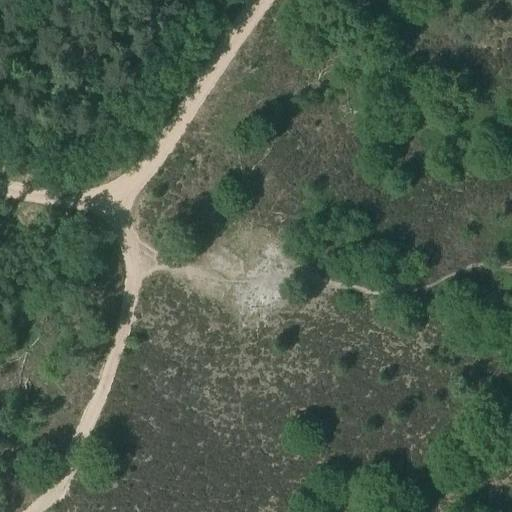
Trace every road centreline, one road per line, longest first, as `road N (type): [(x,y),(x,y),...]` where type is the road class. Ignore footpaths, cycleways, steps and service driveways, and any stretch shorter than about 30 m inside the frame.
road 1 (track): [(31,511),(67,464),(117,359),(130,289),(121,230)]
road 2 (track): [(260,0),(139,178),(117,196)]
